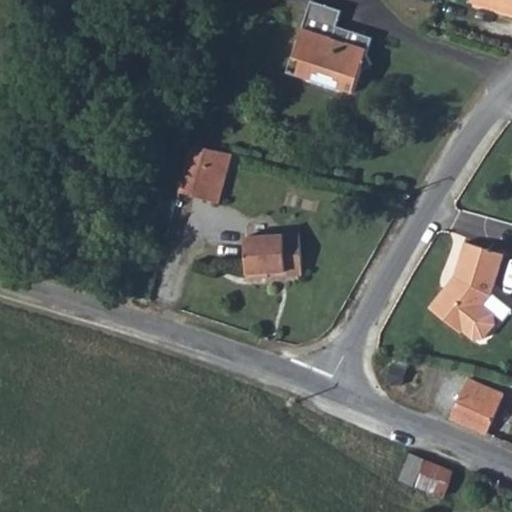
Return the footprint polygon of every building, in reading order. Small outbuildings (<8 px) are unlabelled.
[(337,8),(311,0),(293,52),(303,57),(298,71),(352,89),(357,69),(370,63),(362,55),(370,36),(332,23),(337,8)] [(511,0),(478,0),(476,11),(511,19),(511,0)] [(194,146),(182,143),(171,189),(182,193),(194,146)] [(218,151),(194,146),(182,193),(208,199),(218,151)] [(506,253),(469,236),(455,268),(458,272),(448,282),(441,282),(426,296),(454,325),(456,323),(465,334),(475,334),(489,321),(489,311),(480,301),(488,292),(506,253)] [(288,282),(302,280),(297,239),(245,245),(249,286),(270,285),(269,280),(288,279),(288,282)] [(453,412),(489,428),(507,390),(470,375),(453,412)] [(407,454),(400,484),(446,495),(452,465),(407,454)]
